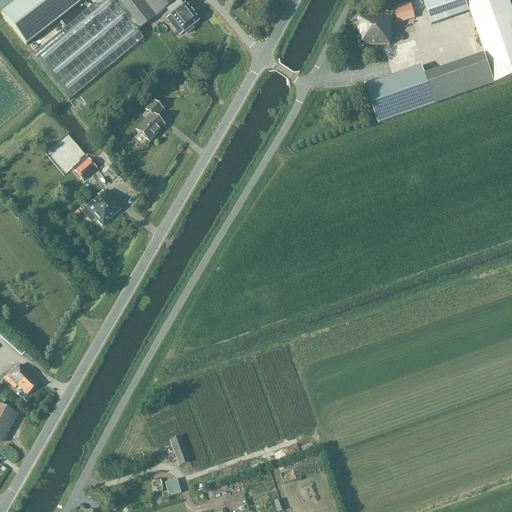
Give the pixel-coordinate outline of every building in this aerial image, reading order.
[(0,0),(0,11),(5,8),(15,0),(0,0)] [(83,0),(19,0),(1,14),(26,46),(83,0)] [(110,0),(102,0),(32,55),(67,99),(143,39),(137,31),(160,13),(176,0),(121,0),(115,5),(110,0)] [(170,16),(183,33),(185,32),(186,34),(193,30),(191,27),(198,22),(193,15),(192,14),(192,15),(190,12),(190,11),(184,4),(183,6),(178,0),(176,0),(166,9),(171,15),(170,16)] [(363,82),(364,85),(378,125),(511,77),(511,11),(508,0),(465,0),(485,54),(425,76),(422,66),(369,84),(367,81),(363,82)] [(428,0),(423,2),(431,25),(469,13),(464,0),(428,0)] [(410,3),(394,7),(396,14),(398,21),(414,16),(411,4),(410,3)] [(360,15),(360,45),(383,46),(389,46),(389,40),(391,40),(391,15),(360,15)] [(141,70),(137,74),(145,83),(150,79),(141,70)] [(149,143),(164,126),(155,118),(162,110),(153,102),(145,110),(150,115),(136,131),(149,143)] [(74,173),(82,182),(96,170),(88,161),(74,173)] [(102,227),(121,211),(105,193),(99,198),(99,197),(86,208),(102,227)] [(49,257),(44,252),(31,264),(27,261),(21,266),(30,276),(35,271),(46,283),(61,269),(49,256),(49,257)] [(4,331),(0,335),(0,337),(7,343),(11,338),(4,331)] [(27,397),(38,385),(28,375),(29,374),(21,366),(17,370),(15,368),(4,380),(15,390),(17,387),(27,397)] [(0,442),(15,416),(0,406),(0,442)] [(178,467),(179,467),(189,463),(180,437),(169,441),(178,467)] [(171,451),(159,454),(162,464),(174,460),(171,451)] [(180,494),(178,484),(177,480),(164,484),(168,497),(180,494)] [(273,499),(268,500),(271,511),(276,510),(273,499)]
